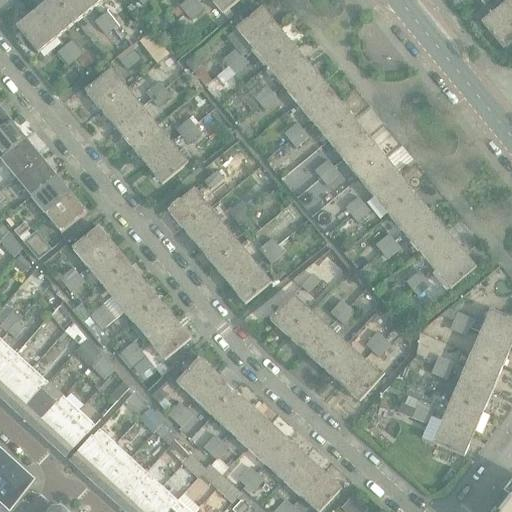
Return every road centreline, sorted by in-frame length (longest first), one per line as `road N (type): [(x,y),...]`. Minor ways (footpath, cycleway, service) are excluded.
road 1 (residential): [(419,511),(338,445),(234,340),(0,56)]
road 2 (tertiary): [(484,106),(396,0)]
